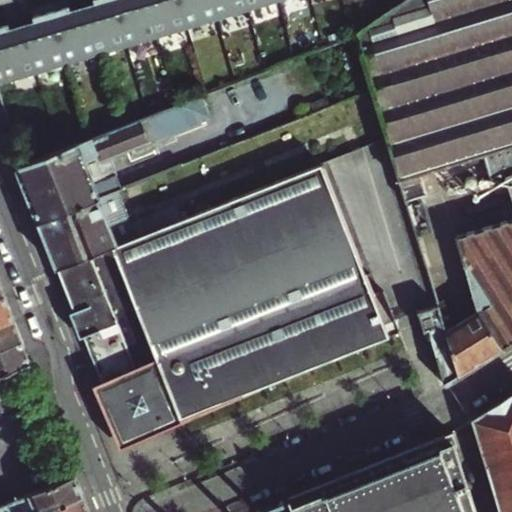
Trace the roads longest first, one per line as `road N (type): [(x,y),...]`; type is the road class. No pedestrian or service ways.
road 1 (residential): [(164,511),(441,404),(511,366)]
road 2 (tertiary): [(0,184),(117,511)]
